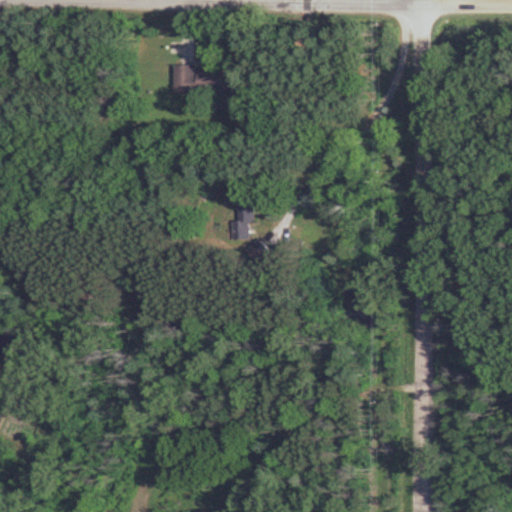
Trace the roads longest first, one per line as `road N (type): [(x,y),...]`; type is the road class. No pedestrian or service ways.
road 1 (residential): [(511,9),(0,1)]
road 2 (residential): [(424,511),(429,0)]
